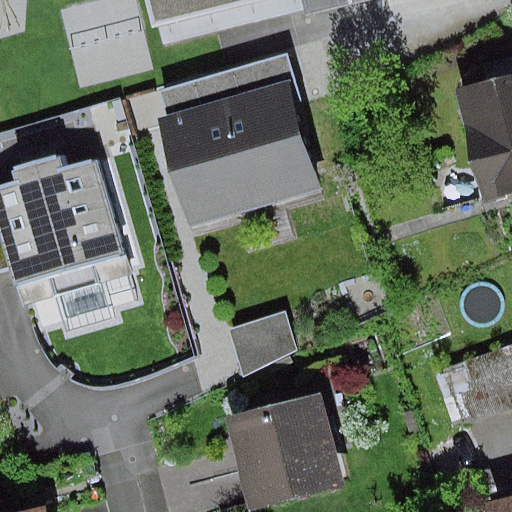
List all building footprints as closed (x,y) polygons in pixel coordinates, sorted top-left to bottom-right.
[(147,0),(161,51),(367,0),(147,0)] [(337,192),(308,79),(169,115),(198,228),(337,192)] [(511,79),(465,88),(493,213),(511,208),(511,79)] [(97,158),(0,185),(0,284),(123,250),(97,158)] [(295,302),(241,316),(252,355),(305,341),(295,302)] [(511,419),(511,353),(476,369),(500,425),(511,419)] [(319,392),(229,414),(252,505),(342,483),(319,392)] [(50,511),(48,502),(14,511),(50,511)]
